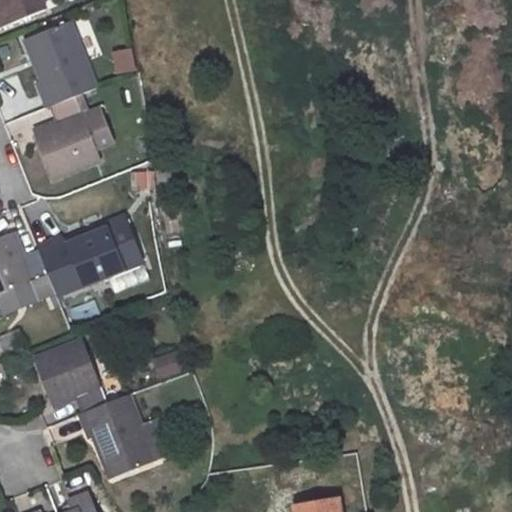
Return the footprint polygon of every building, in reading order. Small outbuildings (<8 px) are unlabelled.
[(41,0),(0,0),(0,29),(46,10),(41,0)] [(97,89),(70,22),(29,39),(30,41),(39,64),(35,65),(42,82),(37,84),(47,109),(51,107),(76,97),(80,95),(97,89)] [(30,41),(26,43),(35,65),(39,64),(30,41)] [(80,95),(76,97),(81,108),(85,106),(80,95)] [(58,125),(35,135),(53,180),(102,161),(97,149),(84,116),(81,108),(76,97),(51,107),(58,125)] [(97,111),(84,116),(97,149),(111,144),(97,111)] [(169,157),(155,159),(161,205),(176,203),(169,157)] [(62,236),(37,247),(39,250),(49,276),(56,294),(57,296),(144,261),(126,216),(104,225),(105,229),(82,238),(80,235),(64,241),(62,236)] [(104,225),(80,235),(82,238),(105,229),(104,225)] [(12,234),(0,238),(0,295),(31,283),(39,301),(56,294),(49,276),(39,250),(21,257),(12,234)] [(82,340),(33,360),(52,406),(54,405),(75,396),(77,400),(82,414),(107,404),(82,340)] [(82,414),(79,415),(89,440),(93,438),(100,455),(104,453),(113,476),(114,478),(155,462),(129,395),(107,404),(82,414)] [(75,396),(54,405),(56,408),(77,400),(75,396)] [(104,453),(100,455),(109,477),(113,476),(104,453)] [(96,511),(89,494),(68,503),(71,511),(96,511)] [(339,511),(338,500),(295,508),(296,511),(339,511)]
